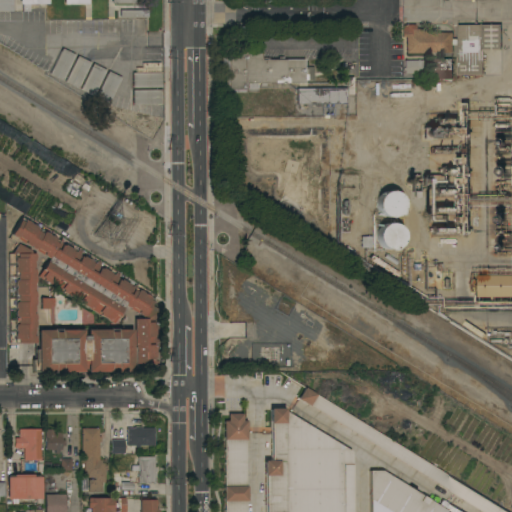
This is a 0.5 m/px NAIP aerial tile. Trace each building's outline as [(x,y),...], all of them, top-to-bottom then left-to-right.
[(0,0),(12,0),(12,12),(0,12),(0,0)] [(47,0),(48,4),(29,4),(29,12),(22,12),(22,4),(19,4),(19,0),(47,0)] [(456,45),(451,45),(451,53),(405,53),(405,37),(402,37),(402,26),(404,26),(404,25),(415,25),(415,29),(424,29),(424,33),(451,32),(451,39),(456,39),(456,25),(500,25),(500,50),(481,50),(482,75),(456,75),(456,45)] [(61,81),(48,75),(61,48),(74,55),(61,81)] [(265,83),(265,86),(260,86),(260,83),(257,83),(257,90),(245,90),(245,93),(224,93),(224,83),(225,83),(225,76),(224,76),(224,66),(220,66),(220,54),(228,54),(228,51),(261,51),(261,60),(263,60),(263,58),(268,58),(268,59),(278,59),(278,57),(283,57),(283,60),(304,60),(304,67),(313,67),(313,83),(265,83)] [(77,89),(64,82),(77,56),(90,63),(77,89)] [(425,80),(425,59),(451,59),(451,79),(425,80)] [(417,61),(417,60),(418,60),(418,61),(422,61),(422,74),(404,74),(404,70),(403,70),(403,68),(404,68),(404,61),(417,61)] [(92,97),(79,90),(92,64),(105,70),(92,97)] [(108,104),(95,97),(108,71),(121,78),(108,104)] [(132,88),(131,73),(160,72),(161,87),(132,88)] [(296,89),(345,88),(345,104),(296,104),(296,89)] [(161,105),(132,105),(132,90),(161,90),(161,105)] [(436,125),(436,123),(432,123),(432,119),(436,119),(436,117),(457,117),(457,125),(436,125)] [(423,128),(434,128),(434,129),(434,133),(441,133),(441,129),(450,129),(450,138),(441,138),(441,135),(434,135),(434,138),(423,139),(423,128)] [(457,167),(457,168),(460,168),(460,173),(457,173),(457,175),(440,175),(440,173),(437,173),(437,169),(440,169),(440,167),(457,167)] [(71,180),(77,170),(85,174),(79,185),(71,180)] [(83,182),(87,176),(94,180),(91,186),(83,182)] [(80,187),(83,183),(89,187),(86,191),(80,187)] [(456,187),(456,196),(435,196),(435,193),(431,193),(431,190),(434,190),(434,187),(456,187)] [(400,210),(399,212),(398,214),(396,215),(394,216),(392,217),(390,218),(388,217),(385,217),(383,216),(381,215),(380,214),(378,212),(377,210),(376,208),(376,206),(376,203),(376,201),(377,199),(378,197),(380,195),(381,194),(383,193),(386,192),(388,192),(390,192),(392,192),(394,193),(396,194),(398,196),(399,197),(400,199),(401,201),(402,204),(402,206),(401,208),(400,210)] [(455,206),(455,214),(431,214),(431,206),(455,206)] [(155,296),(149,305),(159,311),(153,321),(157,321),(158,364),(133,364),(133,368),(130,368),(130,372),(85,373),(85,368),(81,368),(81,372),(37,373),(36,331),(81,330),(81,336),(85,336),(85,331),(107,330),(107,332),(115,332),(115,330),(129,330),(130,348),(133,348),(132,319),(143,319),(143,316),(142,316),(141,317),(137,315),(138,314),(128,307),(127,308),(124,306),(111,324),(36,276),(47,259),(9,235),(23,214),(155,296)] [(379,227),(383,225),(385,224),(386,224),(388,223),(391,224),(393,224),(395,225),(398,227),(399,229),(401,231),(401,233),(402,235),(402,237),(401,240),(401,241),(402,241),(401,243),(400,242),(400,244),(397,247),(395,248),(393,249),(389,249),(387,249),(383,248),(381,247),(379,245),(378,243),(377,240),(376,238),(376,235),(376,233),(378,230),(379,227)] [(456,226),(456,227),(460,227),(460,234),(458,234),(431,235),(431,232),(428,232),(428,228),(431,228),(431,226),(456,226)] [(360,237),(371,237),(371,248),(360,248),(360,237)] [(28,251),(28,253),(34,253),(34,287),(48,287),(48,298),(53,298),(53,306),(48,306),(48,325),(34,326),(34,343),(8,343),(7,254),(10,254),(17,244),(28,251)] [(368,260),(368,259),(368,257),(369,256),(370,255),(371,256),(397,273),(397,274),(397,276),(396,277),(395,277),(368,260)] [(511,276),(511,297),(477,297),(477,276),(511,276)] [(480,511),(309,406),(297,399),(304,388),(507,511),(480,511)] [(350,511),(264,511),(264,476),(263,476),(263,461),(270,461),(269,424),(269,409),(284,409),(284,411),(350,452),(350,511)] [(224,511),(224,502),(223,502),(223,487),(224,487),(224,440),(223,440),(223,421),(227,421),(227,414),(241,414),(241,421),(246,421),(246,486),(247,486),(247,501),(246,501),(246,511),(224,511)] [(125,428),(132,428),(132,427),(141,426),(141,428),(153,428),(153,446),(126,446),(125,428)] [(80,429),(98,428),(98,437),(100,437),(100,443),(98,443),(98,460),(104,460),(104,465),(107,465),(107,471),(104,471),(104,483),(101,483),(101,492),(88,493),(88,480),(94,480),(94,478),(83,478),(83,463),(81,463),(80,429)] [(23,461),(23,448),(13,448),(13,438),(18,438),(18,429),(40,429),(40,461),(23,461)] [(44,430),(52,430),(52,433),(61,433),(61,441),(65,441),(65,446),(61,446),(61,450),(59,450),(59,454),(54,454),(54,450),(44,450),(44,430)] [(110,454),(110,440),(123,439),(123,454),(110,454)] [(133,456),(154,457),(154,467),(156,467),(156,471),(154,471),(154,483),(133,483),(133,456)] [(60,470),(60,459),(71,459),(70,471),(60,470)] [(447,511),(368,511),(368,471),(381,471),(447,511)] [(7,499),(7,477),(8,477),(8,476),(13,476),(13,475),(33,475),(33,476),(39,476),(39,477),(41,477),(41,499),(7,499)] [(120,482),(132,482),(132,490),(120,490),(120,482)] [(64,495),(64,511),(44,511),(44,495),(64,495)] [(112,498),(112,499),(118,499),(118,498),(125,498),(125,501),(125,511),(89,511),(89,509),(86,509),(86,498),(112,498)] [(154,498),(154,510),(157,510),(157,511),(139,511),(139,498),(154,498)]
